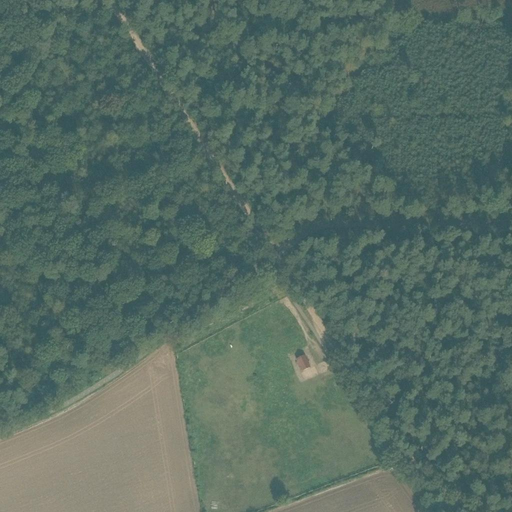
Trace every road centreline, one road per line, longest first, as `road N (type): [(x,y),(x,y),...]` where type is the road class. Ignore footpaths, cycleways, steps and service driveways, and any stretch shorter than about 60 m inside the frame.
road 1 (track): [(278,254),(107,0)]
road 2 (track): [(278,254),(444,511)]
